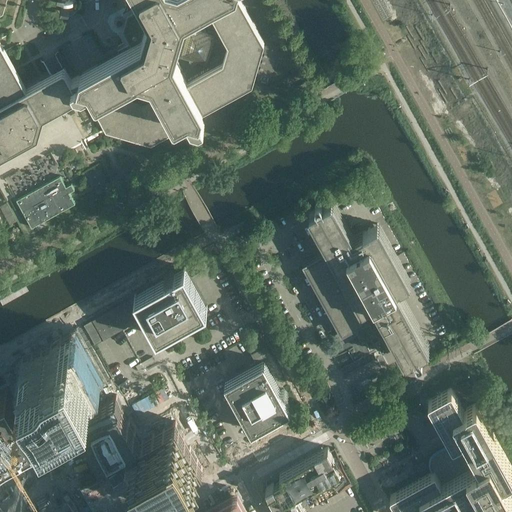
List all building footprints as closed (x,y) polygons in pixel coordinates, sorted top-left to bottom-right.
[(131,29),(129,37),(133,45),(80,75),(79,77),(81,93),(83,93),(84,93),(106,132),(151,145),(190,123),(191,125),(199,127),(204,124),(202,119),(201,119),(203,110),(253,82),(264,42),(243,2),(241,0),(138,0),(144,10),(136,14),(133,22),(132,22),(131,23),(130,23),(130,24),(129,24),(129,25),(129,26),(129,27),(129,28),(130,28),(130,29),(131,29)] [(73,13),(74,5),(64,3),(63,11),(73,13)] [(0,156),(4,154),(38,135),(44,115),(80,95),(81,93),(79,77),(78,76),(70,81),(63,68),(27,88),(16,68),(5,48),(0,39),(0,156)] [(47,180),(55,175),(50,167),(42,172),(47,180)] [(66,186),(60,176),(16,200),(32,227),(75,203),(69,192),(75,189),(71,183),(66,186)] [(410,282),(378,224),(377,223),(365,230),(365,231),(352,238),(332,200),(331,200),(323,204),(321,200),(321,199),(320,199),(319,199),(318,199),(317,199),(316,200),(315,200),(315,201),(315,202),(315,203),(315,204),(317,207),(309,212),(330,249),(305,263),(342,331),(357,323),(358,325),(364,322),(363,320),(365,319),(359,308),(362,307),(372,302),(371,301),(374,300),(406,358),(414,353),(416,357),(417,357),(418,358),(419,358),(420,358),(421,358),(422,357),(422,356),(423,356),(423,355),(422,354),(422,353),(420,350),(428,345),(396,288),(400,286),(400,287),(410,282)] [(206,307),(184,268),(136,295),(84,324),(95,344),(147,315),(157,334),(178,322),(181,327),(187,323),(185,319),(206,307)] [(80,326),(10,365),(12,369),(49,436),(91,511),(120,511),(202,467),(171,411),(138,429),(80,326)] [(290,408),(274,380),(283,375),(259,331),(244,339),(257,364),(225,381),(251,430),(290,408)] [(0,370),(0,500),(1,500),(0,498),(0,463),(49,436),(12,369),(10,365),(0,370)] [(511,511),(511,497),(502,480),(504,478),(505,479),(511,475),(511,467),(477,405),(477,404),(476,404),(475,404),(466,409),(464,411),(452,389),(451,388),(450,388),(429,400),(428,401),(428,402),(452,445),(453,445),(453,446),(454,445),(456,444),(459,450),(454,453),(454,452),(453,452),(453,451),(452,451),(451,451),(450,451),(449,452),(448,452),(448,453),(447,454),(447,455),(447,456),(448,456),(438,462),(435,471),(434,471),(391,495),(390,496),(390,497),(398,511),(416,511),(426,507),(427,509),(426,509),(427,511),(446,511),(448,511),(449,511),(511,511)] [(419,397),(361,429),(367,439),(414,414),(432,445),(442,439),(419,397)] [(307,501),(343,481),(338,471),(340,470),(341,470),(340,469),(335,460),(338,459),(338,458),(338,457),(338,456),(338,455),(337,455),(336,455),(333,456),(328,447),(327,447),(280,473),(280,474),(282,479),(274,483),(273,483),(267,487),(266,487),(265,490),(266,492),(269,492),(270,495),(268,496),(268,497),(276,511),(306,511),(300,500),(304,498),(306,499),(307,501)] [(246,511),(237,496),(209,511),(246,511)]
